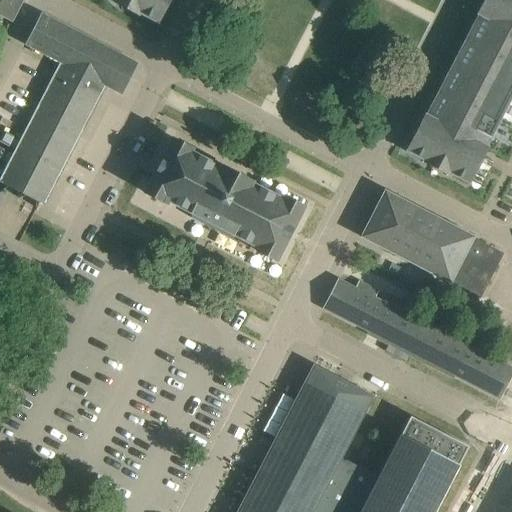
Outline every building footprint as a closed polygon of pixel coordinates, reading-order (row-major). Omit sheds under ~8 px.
[(0,0),(0,15),(11,21),(13,18),(22,0),(0,0)] [(113,0),(114,0),(113,2),(115,3),(138,15),(139,13),(157,22),(168,0),(113,0)] [(425,116),(406,151),(424,161),(424,162),(431,166),(448,175),(449,173),(466,182),(470,174),(480,156),(505,107),(511,93),(511,0),(484,0),(477,14),(479,15),(426,116),(425,116)] [(34,29),(26,45),(60,63),(35,113),(79,137),(98,99),(105,86),(109,88),(121,94),(137,63),(41,14),(34,29)] [(79,137),(35,113),(20,141),(13,138),(14,137),(3,131),(0,136),(0,142),(8,147),(9,146),(15,149),(0,180),(0,182),(44,205),(79,137)] [(153,175),(144,193),(162,203),(167,206),(169,202),(192,214),(190,218),(246,247),(248,243),(257,248),(256,251),(276,261),(285,243),(304,207),(284,197),(282,200),(251,184),(253,181),(244,176),(233,171),(223,165),(221,169),(190,153),(192,149),(171,139),(153,175)] [(473,237),(384,192),(361,237),(449,282),(450,281),(480,296),(501,254),(472,239),(473,237)] [(338,283),(324,309),(368,331),(367,334),(387,345),(383,352),(404,363),(408,356),(451,378),(453,374),(498,397),(511,372),(466,349),(467,347),(383,304),(382,306),(372,301),(376,293),(357,283),(353,291),(338,283)] [(313,366),(237,511),(360,511),(378,478),(340,459),(372,396),(313,366)] [(360,511),(433,511),(468,446),(410,416),(378,478),(360,511)]
